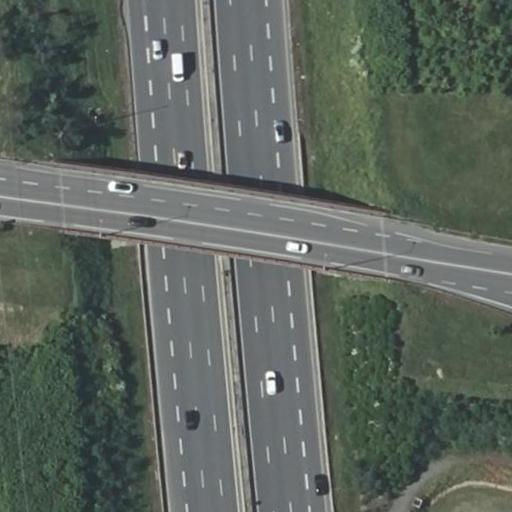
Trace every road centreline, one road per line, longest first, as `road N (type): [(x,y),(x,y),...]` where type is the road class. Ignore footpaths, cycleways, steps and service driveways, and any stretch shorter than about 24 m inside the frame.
road 1 (motorway): [(319,511),(240,0)]
road 2 (motorway): [(282,511),(239,0)]
road 3 (motorway): [(387,253),(318,221),(0,171)]
road 4 (primary): [(0,195),(387,253)]
road 5 (motorway): [(138,0),(192,383)]
road 6 (motorway): [(174,0),(192,383)]
road 7 (track): [(397,511),(402,493),(425,469),(459,459),(511,466)]
road 8 (motorway): [(387,253),(511,295)]
road 9 (motorway): [(192,383),(205,511)]
road 10 (primary): [(387,253),(511,272)]
